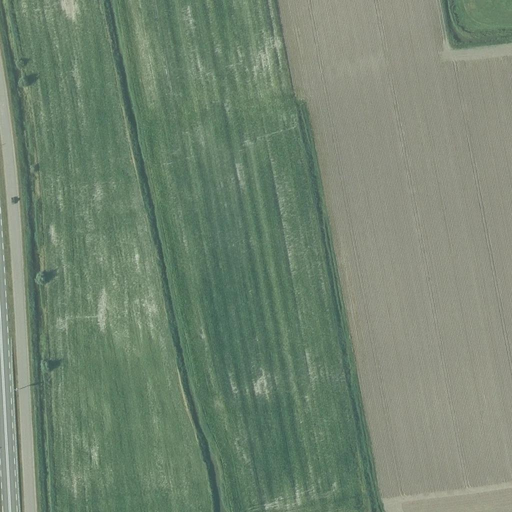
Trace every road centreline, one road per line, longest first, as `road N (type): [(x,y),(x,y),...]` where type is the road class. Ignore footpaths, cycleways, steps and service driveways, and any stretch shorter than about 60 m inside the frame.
road 1 (unclassified): [(0,91),(30,511)]
road 2 (primary): [(8,511),(0,350)]
